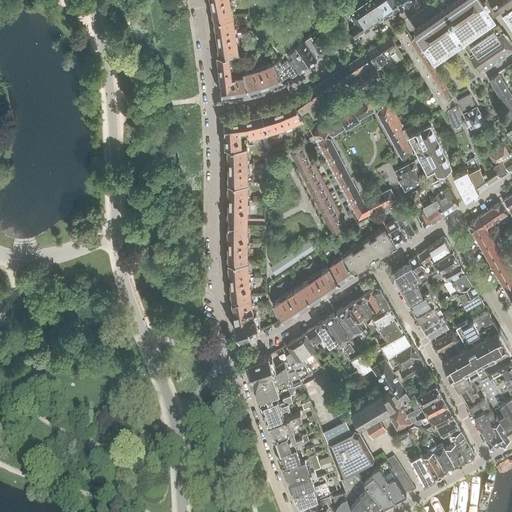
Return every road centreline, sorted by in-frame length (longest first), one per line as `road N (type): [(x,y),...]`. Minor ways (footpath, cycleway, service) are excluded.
road 1 (residential): [(228,354),(214,273),(210,102)]
road 2 (residential): [(210,102),(313,79),(416,0)]
road 3 (residential): [(488,459),(378,270)]
road 4 (residential): [(378,270),(228,354)]
road 5 (residential): [(228,354),(286,511)]
road 6 (residential): [(511,328),(446,220)]
